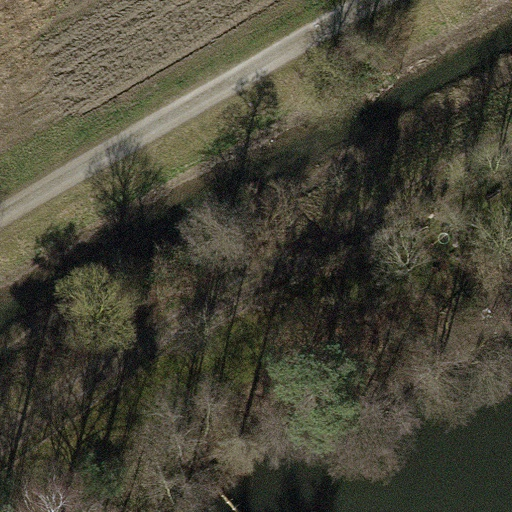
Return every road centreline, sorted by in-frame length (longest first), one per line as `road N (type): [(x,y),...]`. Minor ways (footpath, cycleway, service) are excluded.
road 1 (track): [(0,453),(175,336),(511,147)]
road 2 (track): [(382,0),(0,217)]
